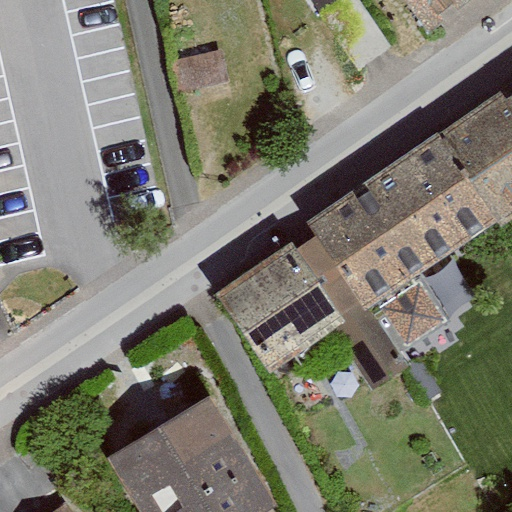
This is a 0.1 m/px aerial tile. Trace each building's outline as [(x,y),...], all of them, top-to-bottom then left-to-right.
[(401,0),(417,20),(443,0),(401,0)] [(227,84),(219,45),(159,57),(168,97),(227,84)] [(273,233),(188,289),(246,376),(321,326),(360,384),(449,325),(408,264),(485,213),(490,218),(511,202),(511,73),(423,133),(420,129),(279,223),(286,233),(277,239),(273,233)] [(454,263),(429,275),(447,311),(471,299),(454,263)] [(186,392),(83,453),(117,511),(230,511),(251,500),(186,392)] [(68,511),(61,501),(43,511),(68,511)]
